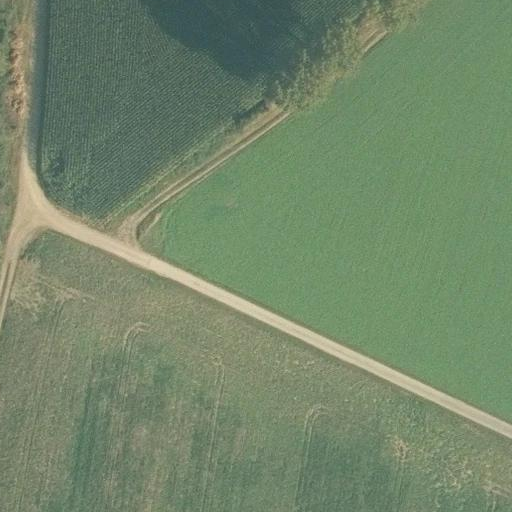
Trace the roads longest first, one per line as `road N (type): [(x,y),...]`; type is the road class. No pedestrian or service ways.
road 1 (track): [(404,0),(128,225),(118,248),(30,219)]
road 2 (unclassified): [(511,433),(118,248)]
road 3 (track): [(30,219),(42,0)]
